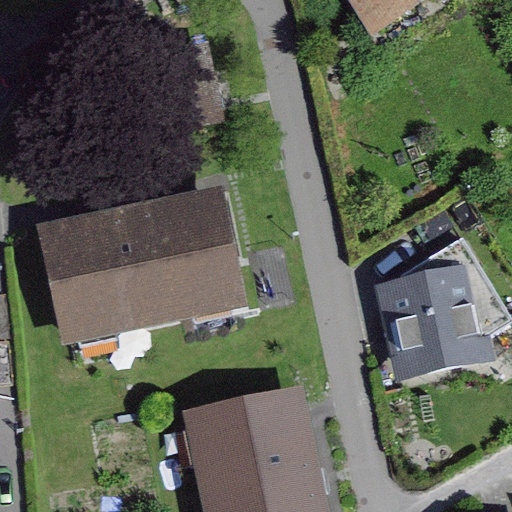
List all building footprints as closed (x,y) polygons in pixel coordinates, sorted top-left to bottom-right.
[(345,0),(375,50),(460,0),(345,0)] [(217,122),(202,52),(151,62),(166,133),(217,122)] [(216,205),(49,240),(69,337),(236,302),(216,205)] [(474,273),(380,293),(400,390),(494,371),(474,273)] [(315,511),(293,403),(197,423),(215,511),(315,511)]
